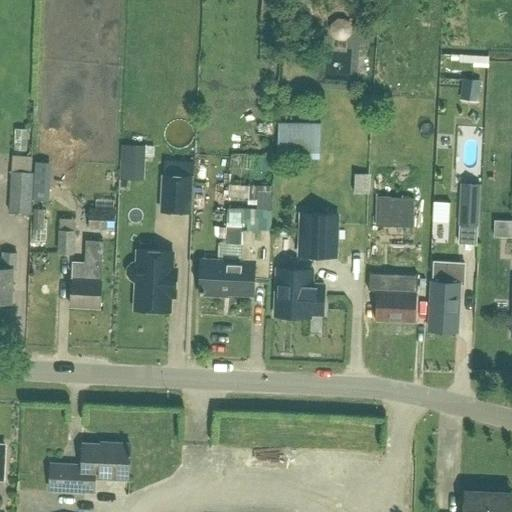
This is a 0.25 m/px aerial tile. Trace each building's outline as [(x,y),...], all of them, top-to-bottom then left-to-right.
[(262,0),(262,25),(281,26),(282,0),(262,0)] [(338,22),(334,26),(333,32),(337,36),(343,37),(348,33),(348,27),(348,26),(344,22),(338,22)] [(480,82),(464,79),(462,94),(478,96),(480,82)] [(316,154),(317,121),(272,120),(272,153),(316,154)] [(125,164),(145,165),(145,147),(125,146),(125,164)] [(35,162),(33,201),(49,202),(51,163),(35,162)] [(31,214),(33,173),(10,171),(8,213),(31,214)] [(190,213),(192,175),(162,174),(160,212),(190,213)] [(368,194),(369,174),(353,174),(353,193),(368,194)] [(458,227),(477,228),(479,184),(461,183),(458,227)] [(257,209),(270,210),(271,186),(249,185),(249,204),(257,205),(257,209)] [(413,227),(413,202),(414,198),(390,197),(377,196),(376,226),(390,227),(413,227)] [(434,203),(434,221),(448,222),(449,204),(434,203)] [(121,231),(121,209),(89,208),(89,230),(121,231)] [(34,209),(33,227),(42,228),(44,210),(34,209)] [(314,244),(313,256),(335,257),(337,215),(301,214),(300,244),(314,244)] [(73,253),(75,230),(59,229),(58,253),(73,253)] [(268,278),(269,248),(270,230),(242,229),(241,247),(241,261),(201,259),(200,293),(253,295),(254,277),(268,278)] [(100,309),(103,241),(86,241),(85,262),(73,262),(71,307),(100,309)] [(172,269),(173,252),(138,251),(137,263),(135,263),(131,265),(128,269),(127,274),(130,279),(134,282),(136,282),(135,311),(170,312),(171,298),(176,298),(177,270),(172,269)] [(16,270),(17,254),(3,253),(2,268),(0,267),(0,303),(11,303),(12,270),(16,270)] [(463,284),(463,263),(433,262),(432,282),(431,282),(429,330),(457,331),(458,298),(457,298),(458,284),(463,284)] [(323,315),(324,285),(312,285),(313,270),(277,269),(275,316),(310,318),(311,315),(323,315)] [(414,322),(415,292),(378,291),(376,320),(414,322)] [(128,480),(130,445),(101,443),(100,445),(83,444),(82,467),(51,465),(50,490),(93,493),(94,478),(128,480)] [(510,511),(511,493),(466,491),(464,511),(510,511)]
